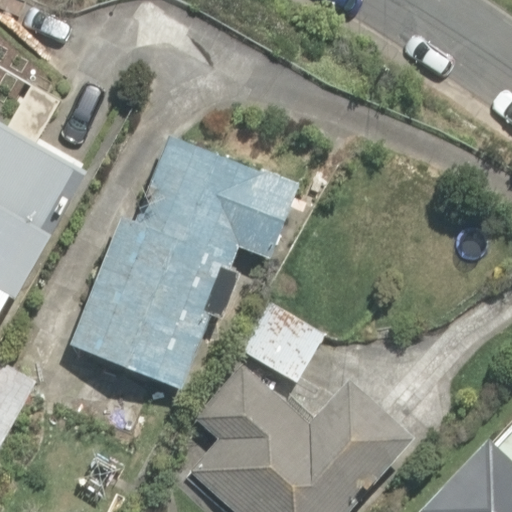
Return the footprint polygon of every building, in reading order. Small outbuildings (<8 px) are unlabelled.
[(5,123),(0,120),(0,313),(10,296),(16,300),(88,171),(34,141),(57,100),(27,84),(5,123)] [(70,345),(182,389),(210,316),(223,320),(241,273),(230,269),(239,246),(270,258),(300,184),(168,135),(136,220),(121,215),(70,345)] [(237,348),(297,382),(325,332),(265,299),(237,348)] [(0,447),(38,380),(0,358),(0,447)] [(347,511),(415,436),(350,377),(310,419),(242,362),(193,417),(218,439),(192,468),(240,511),(347,511)] [(511,511),(511,420),(492,442),(488,439),(419,511),(511,511)]
